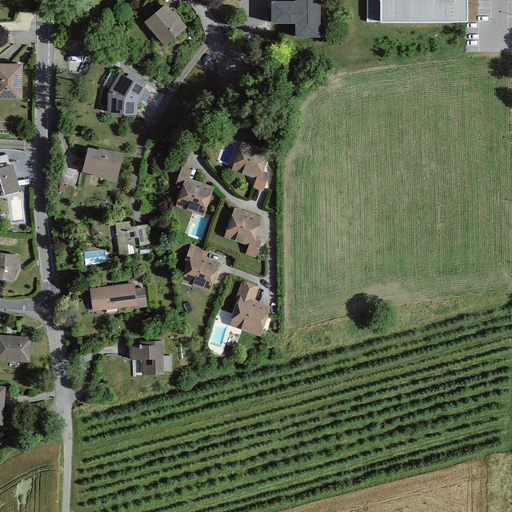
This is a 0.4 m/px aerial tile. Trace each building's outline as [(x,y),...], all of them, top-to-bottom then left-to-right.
[(294,0),(294,5),(272,5),(272,24),(296,24),(296,38),(319,38),(318,0),(294,0)] [(367,0),(367,21),(381,21),(381,25),(467,25),(466,0),(367,0)] [(181,29),(163,9),(143,26),(162,47),(181,29)] [(19,66),(0,65),(0,97),(18,98),(19,66)] [(140,91),(111,74),(103,88),(111,92),(108,98),(108,117),(134,116),(134,105),(140,91)] [(97,148),(87,145),(81,166),(91,169),(90,172),(113,178),(120,152),(98,146),(97,148)] [(267,155),(240,145),(232,166),(257,175),(253,185),(262,188),(267,176),(260,173),(267,155)] [(11,162),(0,164),(0,191),(18,186),(11,162)] [(189,169),(181,166),(175,181),(181,183),(174,202),(201,211),(211,185),(186,177),(189,169)] [(261,217),(234,207),(225,233),(249,242),(246,251),(255,254),(260,240),(253,238),(261,217)] [(127,218),(115,219),(119,253),(127,252),(125,240),(132,239),(132,242),(147,241),(145,222),(128,224),(127,218)] [(206,250),(191,245),(188,253),(190,253),(181,278),(208,288),(218,261),(203,256),(206,250)] [(17,254),(0,251),(0,275),(10,277),(12,264),(16,264),(17,254)] [(258,285),(243,280),(229,322),(259,332),(269,305),(253,299),(258,285)] [(132,283),(93,288),(96,308),(135,303),(136,307),(146,306),(143,287),(133,288),(132,283)] [(29,337),(0,334),(0,357),(28,360),(29,337)] [(160,343),(130,344),(130,356),(141,355),(142,371),(161,371),(160,343)]
